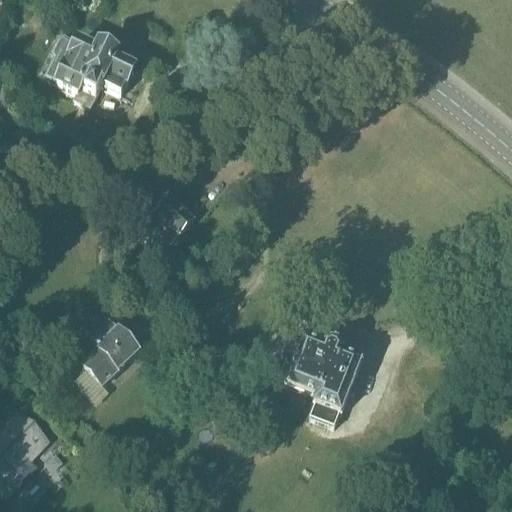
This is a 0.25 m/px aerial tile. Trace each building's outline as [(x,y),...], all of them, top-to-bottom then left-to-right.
[(50,60),(52,65),(43,84),(56,90),(55,92),(75,101),(72,107),(88,115),(99,92),(119,102),(124,92),(124,93),(132,76),(113,67),(115,63),(113,62),(115,59),(113,53),(105,50),(100,51),(98,55),(96,54),(94,58),(75,49),(75,50),(62,44),(57,46),(50,60)] [(177,241),(192,225),(169,203),(154,219),(147,228),(169,248),(177,240),(177,241)] [(101,392),(137,358),(117,336),(117,337),(102,321),(73,349),(87,364),(81,370),(101,392)] [(284,371),(277,388),(315,403),(313,410),(308,423),(333,433),(338,419),(339,419),(359,370),(341,363),(342,360),(339,352),(329,348),(334,337),(322,332),(314,353),(302,348),(301,349),(287,343),(280,362),(287,365),(285,371),(284,371)] [(18,422),(0,440),(0,494),(7,501),(32,475),(24,468),(44,447),(18,422)]
